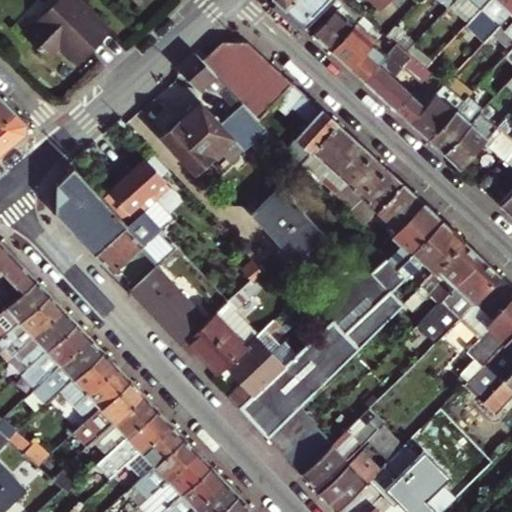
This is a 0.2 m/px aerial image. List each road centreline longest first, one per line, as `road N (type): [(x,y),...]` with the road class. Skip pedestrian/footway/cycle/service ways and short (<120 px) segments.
road 1 (residential): [(295,511),(0,197)]
road 2 (residential): [(239,0),(511,253)]
road 3 (tertiary): [(67,137),(221,0)]
